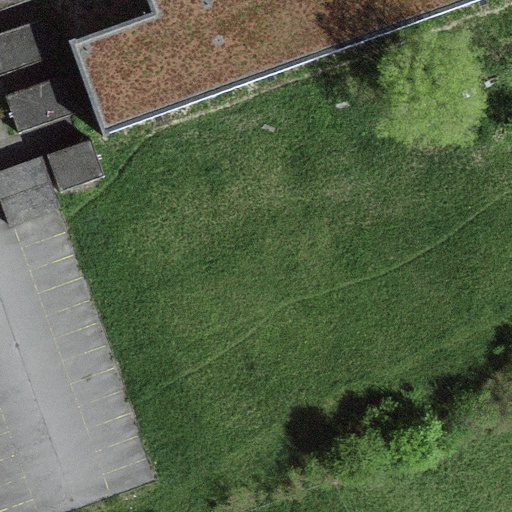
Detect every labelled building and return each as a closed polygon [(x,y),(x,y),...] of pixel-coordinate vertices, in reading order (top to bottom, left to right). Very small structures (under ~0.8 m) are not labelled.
[(0,0),(0,14),(31,3),(29,0),(0,0)] [(150,0),(157,18),(72,49),(71,45),(66,47),(100,140),(487,0),(150,0)] [(0,79),(52,61),(39,23),(0,36),(0,79)] [(15,138),(72,118),(58,80),(2,101),(15,138)] [(57,198),(101,182),(87,145),(44,161),(57,198)] [(0,213),(6,230),(56,212),(37,162),(0,175),(0,213)]
